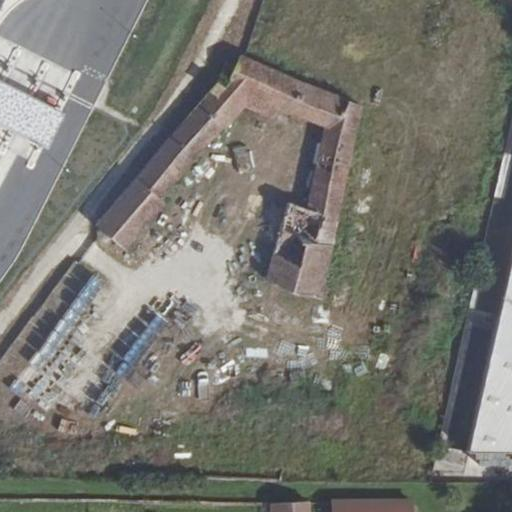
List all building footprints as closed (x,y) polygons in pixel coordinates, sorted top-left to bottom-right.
[(238,52),(226,47),(214,74),(228,79),(238,52)] [(303,198),(282,194),(265,274),(317,289),(356,98),(238,52),(228,79),(214,74),(211,79),(100,218),(127,238),(166,192),(161,188),(237,98),(269,108),(274,97),(321,114),(303,198)] [(511,254),(468,450),(511,451),(511,254)] [(300,511),(300,496),(272,495),(272,511),(300,511)] [(374,511),(374,496),(328,496),(328,511),(374,511)]
